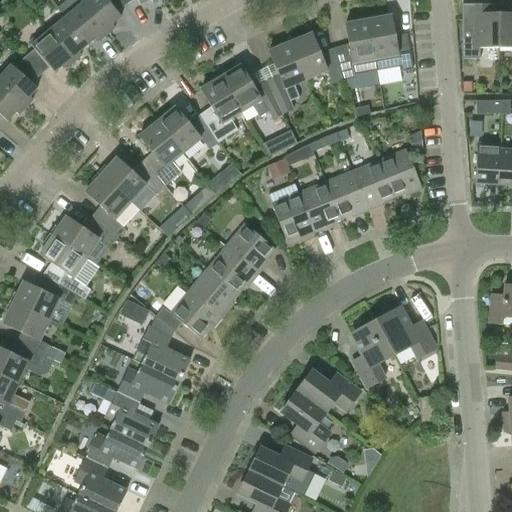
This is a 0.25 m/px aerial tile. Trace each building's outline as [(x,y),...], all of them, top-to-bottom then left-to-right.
[(121,17),(117,13),(126,5),(122,0),(80,0),(78,2),(81,5),(107,35),(115,29),(112,25),(121,17)] [(511,4),(498,5),(498,48),(511,47),(511,4)] [(65,18),(87,45),(96,38),(99,42),(107,35),(81,5),(65,18)] [(498,48),(498,5),(462,5),(462,58),(479,58),(479,48),(498,48)] [(391,17),(368,21),(377,72),(398,68),(398,73),(412,70),(405,34),(394,36),(391,17)] [(48,32),(73,63),(81,56),(78,53),(87,45),(65,18),(48,32)] [(335,55),(343,81),(354,78),(354,76),(377,72),(368,21),(344,25),(349,51),(335,55)] [(23,59),(40,76),(49,68),(53,73),(62,66),(66,69),(73,63),(48,32),(46,29),(29,43),(34,50),(23,59)] [(335,55),(321,59),(311,35),(290,44),(305,81),(326,72),(331,85),(343,81),(335,55)] [(305,81),(290,44),(268,53),(278,76),(266,83),(282,116),(293,111),(289,102),(298,98),(293,85),(305,81)] [(0,71),(0,85),(25,109),(32,101),(28,98),(37,89),(32,85),(40,76),(23,59),(14,69),(8,63),(0,71)] [(220,79),(241,113),(240,113),(246,122),(257,116),(258,118),(267,113),(272,121),(282,116),(266,83),(253,89),(240,66),(220,79)] [(236,131),(229,120),(240,113),(241,113),(220,79),(200,91),(213,113),(202,121),(218,143),(228,137),(236,131)] [(471,83),(463,83),(463,95),(471,95),(471,83)] [(0,119),(2,118),(7,122),(15,113),(18,116),(25,109),(0,85),(0,119)] [(475,102),(475,115),(500,114),(501,102),(475,102)] [(509,114),(509,102),(501,102),(500,114),(509,114)] [(353,110),(355,118),(369,115),(368,107),(353,110)] [(202,121),(191,128),(175,108),(157,123),(182,154),(200,139),(209,150),(218,143),(202,121)] [(180,173),(172,162),(182,154),(157,123),(139,138),(155,158),(145,167),(164,188),(180,173)] [(290,130),(281,135),(287,147),(296,142),(290,130)] [(342,131),(337,133),(340,142),(348,138),(345,130),(342,131)] [(309,145),(313,153),(339,142),(336,134),(324,138),(309,145)] [(415,156),(422,153),(421,134),(409,139),(415,156)] [(496,185),(498,150),(499,150),(499,146),(476,144),(474,184),(496,185)] [(313,153),(309,145),(294,152),(284,157),(288,167),(314,156),(313,153)] [(378,162),(393,199),(408,192),(409,195),(421,190),(405,150),(378,162)] [(511,186),(511,151),(499,150),(498,150),(496,185),(511,186)] [(100,176),(130,203),(145,186),(156,196),(164,188),(145,167),(135,176),(116,159),(100,176)] [(271,177),(288,170),(284,161),(267,168),(271,177)] [(351,172),(367,212),(379,207),(378,205),(393,199),(378,162),(351,172)] [(215,194),(238,174),(230,165),(207,184),(210,188),(215,194)] [(325,183),(340,220),(355,214),(356,216),(367,212),(351,172),(325,183)] [(95,221),(117,239),(125,230),(114,220),(130,203),(100,176),(85,193),(104,211),(95,221)] [(298,194),(314,233),(326,229),(325,227),(340,220),(325,183),(298,194)] [(210,188),(208,186),(196,196),(204,205),(215,194),(210,188)] [(314,233),(298,194),(271,205),(286,242),(302,236),(303,238),(314,233)] [(176,213),(184,222),(191,216),(183,207),(176,213)] [(198,224),(205,229),(213,219),(206,214),(198,224)] [(52,237),(85,259),(98,240),(110,248),(117,239),(95,221),(87,232),(65,217),(52,237)] [(225,247),(258,274),(266,265),(264,263),(275,250),(244,225),(225,247)] [(90,291),(72,278),(85,259),(52,237),(39,256),(54,266),(46,278),(53,282),(77,296),(84,300),(90,291)] [(174,242),(180,247),(184,242),(178,238),(174,242)] [(207,270),(237,295),(248,283),(250,284),(258,274),(225,247),(207,270)] [(163,255),(156,264),(163,270),(170,260),(163,255)] [(188,292),(221,319),(229,309),(227,308),(237,295),(207,270),(188,292)] [(71,306),(77,296),(53,282),(46,294),(23,282),(13,304),(49,321),(59,300),(71,306)] [(511,285),(504,285),(503,296),(491,295),(488,325),(501,326),(502,319),(511,319),(511,285)] [(221,319),(188,292),(170,314),(200,340),(211,327),(213,328),(221,319)] [(142,325),(148,312),(126,301),(120,314),(142,325)] [(108,314),(112,307),(113,305),(109,303),(108,305),(104,312),(108,314)] [(50,347),(39,342),(49,321),(13,304),(2,325),(26,336),(21,346),(53,362),(60,365),(66,351),(52,344),(50,347)] [(391,351),(408,342),(416,357),(434,347),(420,321),(409,326),(400,308),(375,322),(376,324),(391,351)] [(391,351),(376,324),(352,337),(361,355),(351,361),(365,387),(383,377),(375,362),(392,353),(391,351)] [(141,365),(179,383),(189,361),(165,349),(170,339),(148,328),(136,352),(145,356),(141,365)] [(16,357),(0,349),(0,375),(18,384),(25,370),(38,377),(47,374),(53,362),(21,346),(16,357)] [(511,371),(511,358),(495,357),(494,369),(511,371)] [(116,393),(139,404),(144,394),(168,405),(179,383),(141,365),(136,374),(128,369),(116,393)] [(296,392),(325,414),(333,403),(345,412),(359,393),(336,375),(328,385),(311,372),(296,392)] [(27,402),(13,395),(18,384),(0,375),(0,413),(16,421),(15,421),(20,424),(25,413),(22,412),(27,402)] [(88,389),(92,382),(85,378),(81,385),(88,389)] [(325,414),(296,392),(281,413),(298,426),(291,435),(314,453),(328,434),(316,425),(325,414)] [(109,430),(147,448),(158,426),(134,415),(139,404),(116,393),(105,417),(113,421),(109,430)] [(417,397),(419,422),(433,421),(431,396),(417,397)] [(504,424),(511,422),(511,398),(507,399),(509,413),(503,414),(504,424)] [(0,426),(10,432),(15,421),(16,421),(0,413),(0,426)] [(85,458),(107,469),(112,459),(136,471),(147,448),(109,430),(105,439),(96,435),(85,458)] [(248,472),(281,487),(287,475),(300,481),(311,460),(284,447),(279,458),(260,449),(248,472)] [(330,458),(327,463),(343,474),(347,468),(347,464),(337,457),(330,458)] [(77,495),(112,511),(116,511),(126,491),(102,480),(107,469),(85,458),(73,482),(82,486),(77,495)] [(281,487),(248,472),(237,495),(257,504),(252,511),(285,511),(288,506),(275,500),(281,487)] [(331,472),(327,481),(341,488),(346,479),(331,472)] [(112,511),(77,495),(73,504),(65,500),(58,511),(112,511)] [(33,511),(51,511),(53,508),(30,497),(25,508),(33,511)]
